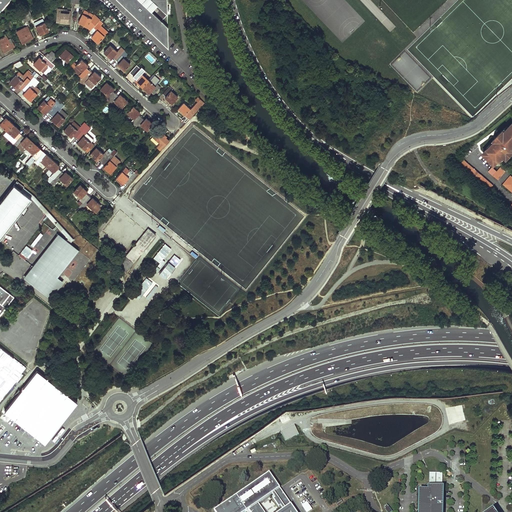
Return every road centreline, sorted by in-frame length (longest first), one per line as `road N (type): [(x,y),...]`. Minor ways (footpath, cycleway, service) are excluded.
road 1 (motorway): [(511,337),(391,337),(268,374),(195,415),(75,511)]
road 2 (motorway): [(161,463),(236,408),(315,372),(422,353),(511,356)]
road 3 (motorway): [(161,463),(250,413),(338,379),(434,362),(511,367)]
road 4 (primary): [(362,175),(286,112),(254,64),(230,0)]
road 5 (residential): [(177,498),(230,458),(319,455),(367,475)]
road 6 (residential): [(0,65),(68,38),(148,107)]
road 7 (primary): [(511,262),(362,175)]
road 8 (primary): [(511,240),(362,175)]
road 9 (residential): [(0,457),(50,459),(78,428),(110,412)]
